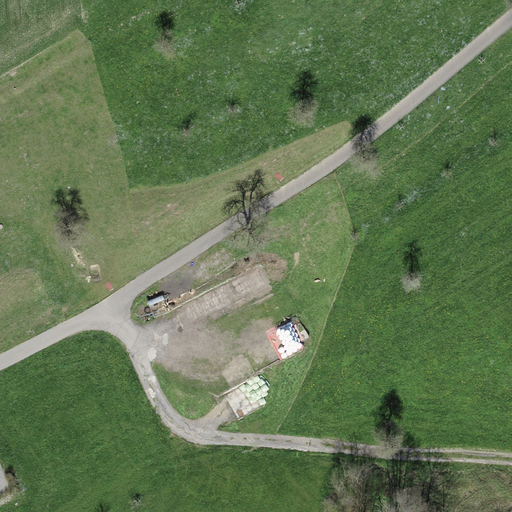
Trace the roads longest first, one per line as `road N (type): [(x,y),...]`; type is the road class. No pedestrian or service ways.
road 1 (track): [(511,19),(296,186),(99,311),(0,362)]
road 2 (track): [(99,311),(184,430),(511,458)]
